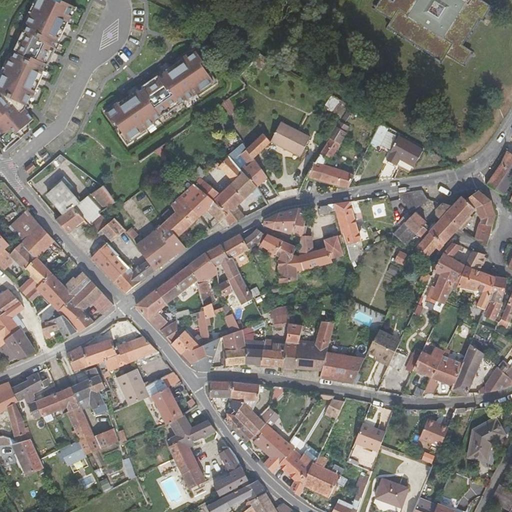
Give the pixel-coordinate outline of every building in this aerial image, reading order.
[(33,119),(24,109),(30,97),(32,98),(43,75),(41,73),(46,64),(48,65),(56,48),(54,47),(58,38),(61,39),(71,17),(69,16),(74,6),(61,0),(60,0),(38,0),(27,23),(30,25),(25,34),(23,33),(14,50),(17,51),(13,60),(10,58),(0,79),(0,136),(8,146),(19,136),(17,134),(33,119)] [(370,14),(374,17),(383,3),(379,0),(370,14)] [(385,33),(441,67),(444,61),(449,63),(459,70),(468,56),(462,52),(458,50),(475,22),(478,24),(486,10),(476,4),(472,1),(472,0),(398,0),(393,9),(389,6),(383,3),(374,17),(385,23),(389,26),(385,33)] [(392,0),(389,6),(393,9),(398,0),(392,0)] [(458,50),(462,52),(479,25),(482,27),(491,13),(486,10),(478,24),(475,22),(458,50)] [(389,26),(385,23),(381,30),(385,33),(389,26)] [(441,67),(385,33),(382,37),(438,71),(440,67),(441,67)] [(115,109),(106,115),(113,125),(116,123),(128,141),(155,122),(154,120),(162,114),(163,117),(179,106),(177,104),(186,98),(188,100),(214,82),(201,64),(204,62),(197,51),(189,57),(187,55),(181,59),(166,70),(168,72),(160,78),(158,75),(142,86),(144,89),(135,94),(134,92),(113,106),(115,109)] [(468,56),(459,70),(463,72),(472,58),(468,56)] [(445,70),(449,63),(444,61),(441,67),(440,67),(445,70)] [(255,65),(244,68),(248,80),(259,77),(255,65)] [(229,100),(219,108),(226,118),(237,111),(229,100)] [(349,127),(339,121),(335,128),(345,134),(349,127)] [(281,123),(271,142),(300,158),(310,137),(281,123)] [(382,140),(387,129),(380,125),(374,136),(382,140)] [(330,140),(320,156),(326,160),(330,162),(345,134),(335,128),(329,137),(330,140)] [(263,134),(246,149),(254,160),(271,142),(263,134)] [(413,167),(423,150),(399,136),(375,183),(377,183),(379,180),(391,179),(400,161),(413,167)] [(257,188),(267,179),(254,160),(246,149),(243,144),(228,156),(233,162),(240,156),(248,166),(246,167),(245,165),(239,169),(241,172),(257,188)] [(157,164),(164,159),(154,151),(137,164),(128,170),(136,181),(137,183),(146,176),(145,173),(157,164)] [(511,154),(507,151),(501,164),(511,170),(511,154)] [(200,179),(193,185),(215,204),(228,216),(237,207),(253,192),(257,201),(263,197),(260,191),(257,188),(241,172),(239,169),(233,162),(228,156),(228,158),(219,167),(233,183),(220,194),(201,180),(200,179)] [(320,156),(316,163),(323,165),(326,160),(320,156)] [(167,162),(164,159),(157,164),(162,168),(167,162)] [(329,183),(348,189),(355,176),(345,171),(323,165),(316,163),(312,162),(306,177),(329,183)] [(175,169),(168,163),(158,173),(165,180),(175,169)] [(25,170),(29,174),(36,168),(32,164),(25,170)] [(511,182),(511,170),(501,164),(487,186),(503,196),(511,182)] [(199,167),(186,179),(193,185),(200,179),(201,180),(206,175),(199,167)] [(136,181),(128,170),(103,187),(114,202),(131,190),(129,187),(136,181)] [(73,208),(80,204),(70,191),(72,189),(73,188),(65,178),(53,187),(56,191),(49,197),(64,215),(73,208)] [(137,183),(136,181),(129,187),(131,190),(114,202),(116,205),(133,193),(140,188),(137,183)] [(184,246),(178,238),(181,235),(207,212),(215,204),(193,185),(170,207),(175,213),(155,231),(143,240),(136,245),(147,261),(155,271),(160,268),(174,257),(186,249),(184,246)] [(103,187),(93,194),(104,208),(114,202),(103,187)] [(82,202),(72,189),(70,191),(80,204),(82,202)] [(413,211),(429,201),(423,191),(406,194),(399,195),(410,213),(413,211)] [(481,221),(475,239),(487,247),(496,215),(495,210),(492,202),(479,191),(465,200),(463,198),(454,207),(450,211),(457,218),(452,223),(459,229),(475,211),(481,221)] [(80,204),(73,208),(85,221),(87,223),(100,214),(98,212),(104,208),(93,194),(82,202),(80,204)] [(101,215),(116,205),(114,202),(104,208),(98,212),(100,214),(101,215)] [(337,211),(347,246),(362,242),(351,203),(335,205),(337,211)] [(207,212),(219,224),(225,219),(228,216),(215,204),(207,212)] [(416,249),(428,259),(436,249),(439,251),(459,229),(452,223),(457,218),(450,211),(454,207),(443,204),(437,211),(437,215),(442,220),(416,249)] [(331,212),(337,211),(335,205),(320,207),(320,209),(318,210),(319,216),(331,214),(331,212)] [(245,218),(237,207),(228,216),(225,219),(230,225),(236,223),(245,218)] [(69,234),(85,221),(73,208),(64,215),(56,220),(69,234)] [(304,226),(308,208),(298,209),(292,235),(295,235),(301,236),(302,236),(304,226)] [(292,235),(298,209),(287,212),(279,214),(265,221),(265,226),(274,230),(292,235)] [(27,210),(8,228),(10,230),(38,258),(55,242),(41,226),(35,219),(27,210)] [(405,224),(416,234),(420,237),(427,230),(423,227),(426,224),(415,213),(405,224)] [(101,231),(111,242),(126,231),(115,219),(109,224),(101,231)] [(407,245),(416,234),(405,224),(395,234),(407,245)] [(338,236),(325,241),(326,248),(314,252),(313,244),(312,237),(306,237),(308,227),(304,226),(302,236),(301,236),(299,256),(304,272),(333,263),(332,260),(344,256),(338,236)] [(132,229),(127,233),(133,239),(137,235),(132,229)] [(244,240),(241,234),(222,245),(230,261),(233,260),(246,251),(258,245),(264,234),(257,229),(251,235),(244,240)] [(3,237),(0,234),(0,265),(5,271),(14,261),(25,271),(38,258),(10,230),(3,237)] [(269,251),(267,255),(274,259),(276,255),(283,241),(276,238),(267,235),(261,246),(269,251)] [(276,255),(281,258),(290,264),(294,255),(296,247),(283,241),(276,255)] [(325,241),(313,244),(314,252),(326,248),(325,241)] [(107,244),(92,258),(114,282),(129,269),(118,257),(119,255),(108,245),(107,244)] [(452,259),(461,247),(452,244),(444,255),(452,259)] [(242,305),(253,299),(236,266),(233,260),(230,261),(222,245),(216,248),(206,253),(217,268),(222,266),(228,280),(219,285),(219,286),(225,297),(234,291),(238,298),(242,305)] [(246,251),(233,260),(236,266),(250,259),(246,251)] [(410,257),(400,252),(395,261),(405,267),(410,257)] [(473,252),(465,266),(466,267),(474,271),(485,255),(473,252)] [(201,295),(211,292),(209,285),(207,281),(218,275),(217,268),(206,253),(198,259),(189,266),(199,281),(198,281),(201,295)] [(296,273),(304,272),(299,256),(294,255),(290,264),(291,273),(296,273)] [(452,259),(444,255),(434,272),(441,275),(456,281),(459,283),(466,267),(465,266),(452,259)] [(53,274),(38,258),(25,271),(31,278),(23,285),(32,295),(53,274)] [(278,261),(279,273),(291,273),(290,264),(281,258),(278,261)] [(132,272),(129,269),(114,282),(125,294),(147,278),(155,271),(147,261),(132,272)] [(388,273),(403,280),(407,272),(391,265),(388,273)] [(168,305),(198,281),(199,281),(189,266),(174,277),(157,290),(168,305)] [(474,271),(466,267),(459,283),(463,288),(475,290),(482,274),(474,271)] [(426,288),(431,277),(425,269),(418,284),(426,288)] [(67,288),(53,274),(32,295),(28,298),(32,302),(40,293),(52,305),(60,314),(95,284),(84,273),(67,288)] [(291,273),(279,273),(280,284),(297,281),(296,273),(291,273)] [(495,279),(482,274),(475,290),(473,296),(480,299),(477,306),(485,310),(489,301),(491,296),(490,295),(495,279)] [(456,281),(441,275),(436,288),(432,286),(427,299),(436,303),(437,300),(445,304),(446,303),(456,281)] [(507,279),(496,277),(495,279),(490,295),(491,296),(489,301),(491,302),(485,317),(494,321),(503,302),(507,279)] [(92,304),(102,315),(114,306),(104,295),(95,284),(60,314),(62,316),(78,332),(79,333),(95,322),(85,311),(92,304)] [(23,285),(20,289),(28,298),(32,295),(23,285)] [(272,294),(281,292),(280,285),(271,286),(272,294)] [(511,287),(509,295),(511,297),(501,319),(497,326),(506,330),(510,323),(511,318),(511,287)] [(159,312),(168,305),(157,290),(136,306),(160,331),(169,321),(159,312)] [(0,304),(0,303),(0,315),(6,311),(19,302),(11,292),(0,304)] [(213,304),(211,292),(201,295),(204,306),(204,308),(213,304)] [(12,318),(24,309),(19,302),(6,311),(12,318)] [(205,311),(206,320),(216,316),(216,314),(224,311),(223,308),(215,311),(213,304),(204,308),(205,311)] [(224,311),(226,317),(233,314),(228,304),(223,307),(223,308),(224,311)] [(37,314),(41,324),(42,324),(62,316),(60,314),(52,305),(37,314)] [(20,329),(12,318),(6,311),(0,315),(0,335),(4,341),(20,329)] [(202,341),(203,346),(210,343),(206,320),(205,311),(197,313),(201,338),(202,341)] [(275,328),(288,327),(289,324),(290,312),(273,317),(275,328)] [(225,318),(232,335),(241,331),(237,323),(233,314),(226,317),(225,318)] [(62,316),(42,324),(41,324),(44,333),(46,339),(51,337),(50,334),(61,329),(66,338),(78,332),(62,316)] [(177,320),(160,332),(173,345),(179,338),(179,331),(177,320)] [(237,323),(241,331),(245,329),(241,320),(237,323)] [(316,342),(329,344),(330,340),(335,323),(322,322),(316,342)] [(295,372),(296,369),(303,341),(299,341),(303,326),(289,324),(288,327),(287,343),(284,368),(283,371),(295,372)] [(130,329),(137,339),(148,356),(158,352),(141,333),(134,327),(130,329)] [(179,338),(173,345),(178,350),(183,355),(189,349),(191,351),(201,347),(203,346),(202,341),(201,338),(198,334),(193,339),(185,331),(182,328),(179,331),(179,338)] [(25,335),(20,329),(4,341),(5,342),(16,357),(18,360),(35,352),(25,335)] [(224,338),(226,350),(247,349),(246,342),(245,336),(244,330),(241,331),(232,335),(224,338)] [(401,341),(379,331),(374,342),(397,350),(401,341)] [(482,341),(474,338),(470,345),(478,350),(482,341)] [(137,339),(115,347),(118,355),(120,354),(124,366),(148,356),(137,339)] [(118,355),(115,347),(112,340),(83,348),(82,346),(74,350),(67,354),(75,372),(99,363),(103,374),(124,366),(120,354),(118,355)] [(220,340),(210,343),(203,346),(201,347),(191,351),(189,349),(183,355),(197,370),(198,370),(204,371),(210,372),(220,340)] [(353,344),(330,340),(329,344),(327,353),(351,357),(353,344)] [(287,343),(265,341),(265,343),(262,366),(284,368),(287,343)] [(316,342),(303,341),(296,369),(322,371),(327,353),(329,344),(316,342)] [(0,352),(8,363),(16,357),(5,342),(0,346),(0,352)] [(265,343),(246,342),(247,349),(246,364),(252,364),(262,366),(265,343)] [(381,362),(389,367),(397,350),(374,342),(368,353),(382,360),(381,362)] [(432,353),(435,345),(427,342),(424,350),(432,353)] [(478,350),(470,345),(462,364),(453,386),(451,392),(465,396),(467,396),(484,355),(485,354),(478,350)] [(405,369),(413,372),(422,353),(423,351),(415,347),(405,369)] [(424,374),(432,378),(443,357),(444,353),(435,348),(431,357),(422,353),(413,372),(412,374),(416,376),(417,374),(423,377),(424,374)] [(226,366),(246,364),(247,349),(226,350),(226,366)] [(351,357),(327,353),(322,371),(320,377),(337,380),(354,383),(366,359),(351,357)] [(462,364),(443,357),(432,378),(425,392),(424,394),(433,394),(438,384),(435,382),(437,379),(453,386),(462,364)] [(511,364),(511,366),(503,360),(497,367),(505,374),(511,381),(511,364)] [(485,386),(485,393),(498,391),(510,387),(511,385),(511,381),(505,374),(497,367),(497,366),(485,385),(485,386)] [(73,424),(85,418),(81,410),(91,406),(93,410),(106,404),(100,391),(106,388),(96,368),(86,371),(89,379),(80,383),(72,386),(80,406),(69,411),(68,412),(73,424)] [(117,378),(129,405),(150,396),(145,386),(138,369),(117,378)] [(28,380),(12,388),(18,402),(51,384),(49,378),(46,379),(41,378),(38,372),(30,376),(28,377),(28,380)] [(174,372),(162,378),(168,388),(169,388),(181,382),(174,372)] [(162,378),(145,386),(150,396),(150,397),(153,396),(168,388),(162,378)] [(16,403),(18,402),(12,388),(10,382),(0,386),(0,414),(7,410),(16,442),(19,443),(32,439),(29,427),(25,428),(24,421),(16,403)] [(212,398),(231,399),(231,382),(211,382),(211,388),(211,398),(212,398)] [(251,384),(231,382),(231,399),(246,400),(258,401),(259,396),(259,392),(263,392),(263,386),(260,385),(251,384)] [(72,386),(45,398),(36,402),(44,417),(67,407),(69,411),(80,406),(72,386)] [(184,416),(169,388),(168,388),(153,396),(167,425),(170,423),(184,416)] [(417,388),(412,397),(422,397),(424,394),(425,392),(417,388)] [(317,393),(311,402),(315,405),(322,394),(317,393)] [(188,402),(193,409),(198,406),(193,399),(188,402)] [(253,411),(258,401),(246,400),(231,399),(231,400),(234,400),(245,402),(253,411)] [(232,408),(237,413),(245,402),(234,400),(232,408)] [(336,420),(345,402),(332,400),(324,415),(336,420)] [(35,420),(44,417),(36,402),(28,405),(35,420)] [(253,411),(245,402),(237,413),(235,416),(244,425),(247,428),(258,417),(253,411)] [(276,411),(270,406),(259,417),(265,424),(266,423),(275,412),(276,411)] [(171,438),(174,445),(203,431),(206,437),(216,432),(217,432),(208,420),(193,427),(185,415),(184,416),(170,423),(176,435),(171,438)] [(235,416),(227,422),(237,434),(244,425),(235,416)] [(265,424),(259,417),(258,417),(247,428),(255,436),(265,424)] [(80,440),(87,455),(110,445),(104,433),(94,437),(85,418),(73,424),(80,440)] [(473,431),(468,458),(488,462),(491,443),(505,436),(496,418),(473,431)] [(441,446),(449,427),(428,419),(420,437),(441,446)] [(271,428),(266,423),(265,424),(255,436),(247,428),(244,425),(237,434),(246,444),(252,439),(255,442),(254,443),(270,458),(264,464),(273,473),(280,466),(287,458),(282,454),(289,443),(271,428)] [(386,432),(363,424),(355,443),(379,452),(381,446),(386,432)] [(114,429),(104,433),(110,445),(119,441),(114,429)] [(119,432),(122,444),(128,442),(124,430),(119,432)] [(220,437),(216,432),(206,437),(203,431),(174,445),(169,447),(189,489),(207,481),(190,446),(203,439),(206,444),(219,438),(220,437)] [(0,446),(11,445),(12,440),(4,436),(1,437),(0,437),(0,446)] [(26,475),(44,467),(32,439),(19,443),(13,445),(26,475)] [(78,441),(60,450),(67,467),(70,466),(85,459),(78,441)] [(295,449),(290,444),(289,443),(282,454),(287,458),(280,466),(295,481),(291,489),(300,497),(305,487),(303,485),(314,463),(315,463),(317,459),(306,451),(302,456),(294,450),(295,449)] [(310,446),(306,451),(317,459),(320,454),(310,446)] [(249,481),(236,454),(230,448),(219,455),(231,475),(214,484),(220,497),(239,488),(239,486),(249,481)] [(329,459),(320,454),(317,459),(315,463),(325,468),(329,459)] [(89,467),(85,459),(70,466),(74,474),(89,467)] [(329,498),(341,476),(332,471),(325,468),(315,463),(314,463),(303,485),(305,487),(313,491),(329,498)] [(335,465),(332,471),(341,476),(345,470),(335,465)] [(357,495),(362,497),(371,472),(368,471),(367,473),(362,471),(353,493),(357,495)] [(376,498),(401,508),(408,489),(383,479),(376,498)] [(263,486),(259,480),(207,507),(209,511),(222,511),(231,507),(248,498),(250,502),(266,493),(263,486)] [(511,507),(511,491),(499,485),(492,498),(511,508),(511,507)] [(44,497),(47,505),(58,500),(55,492),(44,497)] [(276,508),(266,493),(250,502),(242,506),(242,507),(235,511),(293,511),(294,511),(284,504),(276,508)] [(337,503),(332,511),(356,511),(362,497),(357,495),(351,508),(337,503)] [(420,497),(414,511),(413,511),(434,511),(438,505),(420,497)]
